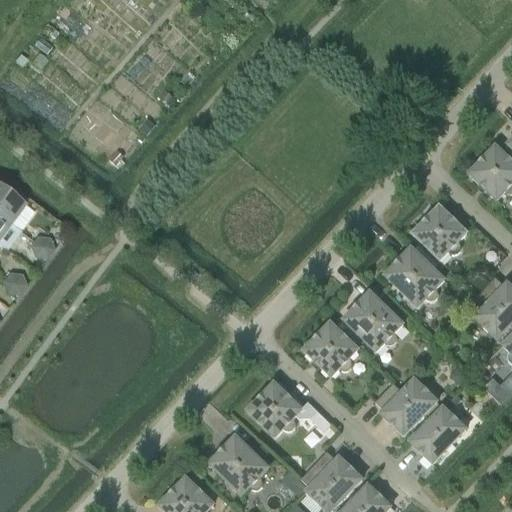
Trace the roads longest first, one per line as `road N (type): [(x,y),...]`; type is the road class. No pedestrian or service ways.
road 1 (residential): [(249,335),(420,156)]
road 2 (residential): [(105,490),(249,335)]
road 3 (residential): [(396,474),(249,335)]
road 4 (residential): [(420,156),(511,58)]
road 5 (residential): [(511,246),(420,156)]
